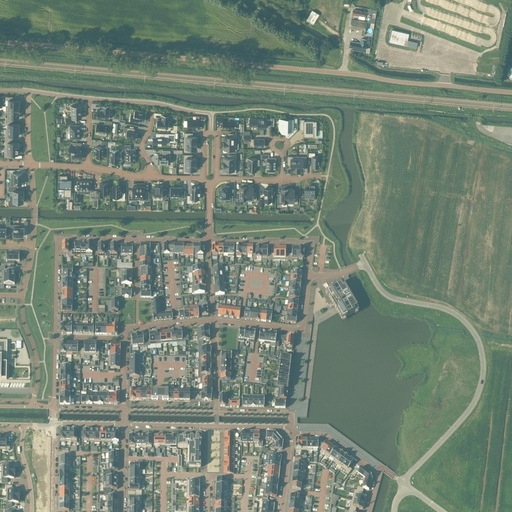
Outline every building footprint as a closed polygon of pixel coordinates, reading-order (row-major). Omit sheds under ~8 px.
[(313,24),(319,15),(312,10),(306,20),(313,24)] [(366,36),(368,23),(352,20),(350,29),(359,31),(358,35),(366,36)] [(406,46),(409,34),(392,30),(389,42),(406,46)] [(350,42),(349,47),(365,50),(366,44),(350,42)] [(6,97),(6,100),(8,100),(8,106),(20,106),(20,102),(19,102),(19,100),(12,100),(12,97),(6,97)] [(71,118),(65,118),(66,122),(76,122),(76,118),(82,118),(81,113),(82,113),(81,110),(81,105),(71,105),(72,118),(71,118)] [(109,106),(102,106),(102,111),(97,110),(97,118),(109,118),(109,119),(110,111),(109,111),(109,107),(109,106)] [(6,117),(5,120),(12,121),(12,117),(19,118),(19,117),(19,116),(20,112),(8,111),(8,112),(8,117),(6,117)] [(131,114),(130,114),(129,121),(130,121),(137,122),(139,123),(140,120),(144,121),(145,121),(146,113),(135,111),(134,115),(131,115),(131,114)] [(162,119),(162,120),(157,120),(156,127),(169,129),(169,121),(168,121),(169,116),(162,115),(162,119)] [(223,121),(223,118),(218,118),(218,123),(223,123),(223,128),(234,128),(234,122),(223,121)] [(249,119),(249,126),(258,126),(258,130),(264,130),(264,127),(269,127),(269,119),(249,119)] [(282,133),(287,133),(287,130),(288,130),(289,130),(289,131),(293,132),(293,120),(279,119),(279,129),(280,129),(282,129),(282,133)] [(300,119),(300,127),(303,127),(303,137),(313,137),(313,131),(316,131),(316,127),(316,121),(313,121),(304,121),(304,119),(300,119)] [(5,120),(5,124),(7,124),(7,129),(7,130),(19,130),(19,125),(19,124),(12,124),(12,121),(5,120)] [(187,128),(199,128),(199,120),(187,120),(187,127),(187,128)] [(107,133),(108,125),(97,124),(96,132),(99,132),(98,135),(103,135),(104,133),(107,133)] [(79,125),(70,125),(70,127),(68,127),(69,131),(70,131),(70,138),(79,138),(79,125)] [(125,137),(136,139),(137,133),(134,132),(135,129),(127,127),(126,131),(125,137)] [(5,129),(5,139),(12,139),(12,136),(18,136),(18,135),(18,134),(19,134),(19,130),(7,130),(7,129),(5,129)] [(184,142),(197,143),(197,140),(196,140),(196,137),(190,136),(190,133),(184,133),(184,142)] [(224,143),(236,143),(237,144),(237,133),(230,133),(230,137),(224,137),(224,140),(224,143)] [(159,134),(159,137),(153,137),(153,144),(166,144),(166,142),(170,142),(171,138),(174,138),(174,134),(159,134)] [(5,139),(5,148),(19,148),(19,144),(18,144),(18,143),(18,142),(12,142),(12,139),(5,139)] [(107,147),(107,142),(101,141),(101,147),(95,147),(95,158),(103,158),(103,147),(107,147)] [(190,149),(196,149),(196,146),(197,143),(184,142),(184,152),(190,152),(190,149)] [(74,156),(71,155),(71,161),(78,161),(78,159),(81,159),(82,149),(80,149),(80,146),(76,146),(77,144),(72,143),(72,145),(70,145),(70,151),(71,151),(74,152),(74,156)] [(236,143),(224,143),(224,146),(224,149),(230,149),(230,153),(237,153),(237,149),(235,149),(236,143)] [(123,150),(125,150),(125,163),(134,163),(134,149),(130,149),(130,145),(123,145),(123,150)] [(5,148),(5,157),(11,157),(11,154),(18,154),(18,153),(19,153),(19,148),(5,148)] [(110,163),(119,163),(118,163),(118,159),(121,159),(121,152),(118,152),(118,150),(119,150),(110,150),(111,150),(111,163),(110,163)] [(170,164),(170,151),(163,151),(163,154),(164,154),(164,156),(158,156),(158,163),(170,164)] [(311,167),(319,167),(319,156),(315,156),(315,153),(309,153),(309,157),(312,157),(311,167)] [(183,164),(196,164),(196,161),(196,158),(190,158),(190,155),(184,155),(183,164)] [(224,164),(236,164),(236,155),(230,155),(230,158),(224,158),(224,161),(224,164)] [(268,158),(269,155),(262,155),(261,158),(267,158),(267,171),(268,171),(268,173),(274,173),(274,171),(275,171),(275,158),(268,158)] [(287,156),(287,163),(291,163),(290,170),(294,170),(293,170),(297,170),(297,156),(287,156)] [(297,156),(297,170),(300,171),(300,170),(303,170),(303,163),(306,163),(306,156),(297,156)] [(247,172),(256,172),(256,165),(259,165),(259,160),(256,160),(256,159),(257,159),(248,158),(248,159),(248,172),(247,172)] [(196,167),(196,164),(183,164),(183,173),(190,173),(190,170),(196,170),(196,167)] [(224,170),(230,170),(230,174),(236,174),(236,164),(224,164),(224,167),(224,170)] [(7,184),(7,186),(15,186),(15,184),(22,184),(22,174),(22,173),(14,173),(14,174),(14,180),(11,180),(10,184),(7,184)] [(67,180),(67,175),(59,175),(59,188),(64,188),(64,197),(71,197),(71,180),(67,180)] [(78,190),(78,193),(75,193),(74,202),(80,202),(80,190),(86,190),(85,193),(90,193),(90,190),(91,190),(91,181),(77,181),(77,190),(78,190)] [(96,191),(96,197),(107,197),(108,194),(108,183),(100,183),(100,191),(96,191)] [(120,200),(125,200),(125,193),(122,193),(122,190),(121,190),(121,186),(113,185),(113,197),(120,197),(120,200)] [(314,197),(315,189),(314,189),(314,185),(309,185),(309,189),(304,189),(304,197),(309,197),(309,200),(314,200),(314,197)] [(139,200),(139,186),(136,186),(136,187),(133,187),(133,193),(129,193),(129,200),(139,200)] [(142,187),(142,186),(139,186),(139,200),(149,200),(149,193),(145,193),(145,187),(142,187)] [(166,190),(162,190),(163,187),(159,187),(159,186),(156,186),(156,187),(153,187),(153,197),(162,197),(162,199),(166,199),(166,190)] [(225,202),(232,202),(233,196),(229,196),(229,194),(229,190),(229,186),(224,186),(224,187),(222,187),(222,192),(219,192),(219,198),(225,198),(225,202)] [(246,201),(247,201),(257,201),(257,195),(253,194),(253,187),(252,187),(252,186),(248,186),(248,187),(247,187),(246,201)] [(13,196),(24,197),(24,193),(23,193),(23,191),(16,190),(16,187),(9,187),(9,191),(13,191),(13,196)] [(170,194),(170,195),(171,195),(178,195),(178,198),(184,198),(185,191),(181,191),(181,188),(182,187),(181,187),(177,187),(175,187),(171,187),(170,187),(170,188),(171,188),(170,194)] [(187,196),(187,203),(192,203),(192,199),(199,199),(199,195),(200,195),(200,192),(199,192),(199,187),(195,187),(194,187),(191,187),(191,196),(187,196)] [(247,187),(240,187),(240,195),(236,195),(236,201),(240,201),(247,201),(246,201),(247,187)] [(264,196),(264,199),(260,199),(260,206),(264,206),(264,201),(272,201),(272,189),(264,189),(264,193),(264,196)] [(288,190),(281,189),(281,197),(277,197),(277,204),(281,204),(288,204),(287,204),(288,190)] [(287,204),(288,204),(298,204),(298,197),(294,197),(294,190),(292,190),(293,189),(289,189),(289,190),(288,190),(287,204)] [(24,197),(13,196),(10,196),(10,202),(8,202),(8,206),(16,206),(16,202),(23,203),(23,200),(24,200),(24,197)] [(68,257),(71,257),(72,249),(69,249),(69,243),(62,242),(62,255),(68,255),(68,257)] [(72,249),(71,257),(75,257),(75,256),(80,256),(81,243),(75,243),(75,250),(72,249)] [(105,244),(98,244),(98,255),(98,257),(107,257),(108,252),(104,252),(105,245),(105,244)] [(111,252),(108,252),(107,257),(107,258),(111,258),(111,257),(117,257),(117,244),(111,244),(111,245),(110,245),(111,245),(111,252)] [(122,245),(121,245),(121,254),(132,254),(132,255),(133,255),(133,245),(132,245),(128,245),(125,245),(122,245)] [(252,255),(252,260),(256,261),(256,258),(261,258),(262,258),(262,247),(256,247),(256,254),(253,254),(252,255)] [(262,247),(262,258),(261,258),(261,260),(271,261),(271,254),(268,254),(268,247),(262,247)] [(274,254),(271,254),(271,261),(280,261),(280,248),(274,247),(274,254)] [(286,248),(280,248),(280,261),(289,261),(289,254),(286,254),(286,248)] [(292,254),(289,254),(289,261),(298,261),(298,259),(298,248),(292,248),(292,254)] [(19,256),(19,254),(7,254),(7,253),(6,253),(6,262),(7,262),(7,265),(14,265),(14,262),(19,262),(19,260),(20,260),(21,256),(19,256)] [(294,272),(290,271),(290,277),(301,278),(302,272),(300,272),(301,269),(294,268),(294,272)] [(119,279),(132,279),(132,273),(125,273),(124,270),(118,270),(118,273),(119,273),(119,279)] [(326,292),(333,305),(340,316),(342,320),(358,310),(355,305),(352,300),(342,283),(330,290),(328,291),(326,292)] [(201,303),(198,303),(198,306),(198,309),(201,308),(202,316),(208,316),(207,304),(201,305),(201,303)] [(216,304),(215,309),(218,310),(218,316),(223,317),(224,305),(219,305),(216,304)] [(185,340),(185,337),(182,337),(182,330),(176,331),(177,343),(186,342),(185,340)] [(155,345),(154,333),(149,333),(149,340),(146,340),(147,347),(150,346),(150,345),(155,345)] [(147,347),(146,340),(144,341),(143,334),(137,335),(138,346),(138,347),(147,347)] [(198,341),(198,345),(203,344),(203,341),(210,340),(209,335),(197,336),(197,342),(198,341)] [(284,336),(283,342),(286,342),(286,350),(292,351),(294,338),(284,336)] [(72,343),(72,356),(81,356),(81,349),(78,349),(78,343),(72,343)] [(84,356),(90,356),(90,343),(84,343),(84,349),(81,349),(81,356),(81,358),(84,358),(84,356)] [(99,356),(99,350),(96,350),(96,344),(90,343),(90,356),(99,356)] [(199,348),(199,353),(211,353),(211,348),(203,348),(203,344),(198,345),(198,348),(199,348)] [(120,363),(108,363),(108,372),(115,372),(115,369),(120,369),(120,363)] [(198,370),(198,379),(200,379),(204,379),(204,375),(210,375),(210,370),(198,370)] [(279,388),(277,399),(286,400),(287,396),(287,393),(287,389),(279,388)] [(152,391),(152,400),(168,400),(168,391),(152,391)] [(219,399),(219,403),(219,406),(225,407),(225,408),(229,408),(229,401),(226,401),(226,396),(219,396),(219,399)] [(482,425),(475,431),(480,437),(477,439),(480,443),(488,435),(484,431),(486,429),(482,425)] [(71,442),(71,443),(77,443),(77,438),(80,438),(80,432),(77,432),(77,430),(71,430),(71,442)] [(80,432),(80,438),(83,438),(83,442),(88,442),(89,442),(89,430),(83,430),(83,432),(80,432)] [(253,432),(253,444),(259,444),(259,446),(262,446),(263,441),(259,441),(259,432),(253,432)] [(266,433),(266,440),(271,440),(273,442),(279,437),(275,433),(266,433)] [(145,447),(145,449),(152,449),(152,446),(154,446),(154,438),(152,438),(152,436),(146,436),(146,447),(145,447)] [(1,437),(0,450),(10,450),(10,444),(7,444),(7,438),(4,438),(4,437),(1,437)] [(178,437),(177,442),(178,442),(178,448),(188,448),(188,446),(189,446),(189,468),(201,468),(201,463),(200,463),(200,456),(198,456),(198,453),(200,453),(200,452),(198,452),(198,450),(200,450),(201,445),(198,445),(198,442),(201,442),(201,437),(196,437),(181,437),(181,439),(178,439),(178,437)] [(279,437),(273,442),(275,444),(275,450),(282,451),(283,442),(279,437)] [(502,443),(500,447),(509,451),(511,444),(511,440),(508,438),(505,445),(502,443)] [(312,440),(312,449),(318,449),(318,448),(320,448),(322,440),(318,440),(312,440)] [(322,440),(320,448),(321,449),(321,450),(325,453),(331,446),(326,442),(326,443),(322,440)] [(466,442),(462,446),(469,454),(476,447),(474,444),(471,447),(466,442)] [(325,453),(324,455),(329,459),(330,457),(330,456),(335,449),(331,446),(325,453)] [(462,446),(457,450),(462,455),(459,458),(462,461),(469,454),(462,446)] [(335,449),(330,456),(330,457),(334,459),(334,460),(340,452),(339,452),(335,449)] [(268,452),(267,456),(270,456),(269,462),(280,463),(281,457),(273,456),(273,453),(268,452)] [(334,459),(333,461),(337,465),(344,455),(340,452),(339,452),(340,452),(334,460),(334,459)] [(344,455),(337,465),(341,468),(348,459),(349,458),(344,455)] [(412,465),(417,460),(414,456),(408,461),(412,465)] [(348,459),(341,468),(346,471),(345,473),(348,475),(352,470),(349,468),(353,462),(348,459)] [(446,459),(442,463),(449,471),(457,464),(454,461),(451,464),(446,459)] [(130,465),(130,470),(142,470),(142,461),(136,461),(136,465),(130,465)] [(2,463),(2,473),(15,473),(15,470),(14,470),(14,467),(8,467),(8,463),(2,463)] [(442,463),(437,467),(442,472),(439,475),(442,478),(449,471),(442,463)] [(104,471),(104,474),(111,474),(111,471),(118,471),(118,465),(109,465),(106,465),(106,471),(104,471)] [(355,470),(351,475),(354,477),(357,473),(365,479),(371,477),(370,474),(369,474),(361,468),(358,472),(355,470)] [(2,473),(1,483),(8,483),(8,479),(14,479),(14,476),(15,476),(15,473),(2,473)] [(103,474),(103,483),(117,483),(117,477),(111,477),(111,474),(104,474),(103,474)] [(356,491),(361,492),(361,493),(362,493),(364,489),(369,491),(372,480),(371,477),(365,479),(362,489),(357,487),(356,491)] [(103,483),(103,493),(104,493),(110,493),(110,490),(117,490),(117,483),(103,483)] [(129,485),(129,491),(135,491),(135,494),(142,495),(142,485),(141,485),(141,486),(130,486),(130,485),(129,485)] [(6,486),(6,496),(19,497),(19,494),(19,491),(12,491),(12,486),(6,486)] [(263,490),(262,499),(268,500),(268,496),(276,497),(277,491),(266,490),(263,490)] [(354,490),(352,500),(364,504),(366,498),(360,496),(361,493),(361,492),(356,491),(354,490)] [(104,493),(104,496),(106,496),(105,502),(107,502),(117,502),(118,496),(110,496),(110,493),(104,493)] [(129,498),(129,504),(129,503),(139,503),(139,504),(141,504),(142,495),(135,494),(135,498),(129,498)] [(446,495),(441,503),(445,506),(450,499),(446,495)] [(6,496),(6,507),(12,507),(12,503),(18,503),(19,500),(19,501),(19,497),(6,496)] [(263,503),(262,509),(274,511),(274,504),(267,503),(268,500),(262,499),(262,502),(263,503)] [(450,499),(445,506),(449,509),(454,502),(450,499)] [(352,500),(349,510),(355,511),(356,508),(363,510),(364,504),(352,500)] [(454,502),(449,509),(453,511),(454,511),(459,505),(458,504),(454,502)] [(459,505),(454,511),(455,511),(459,511),(464,506),(459,503),(458,504),(459,505)]
